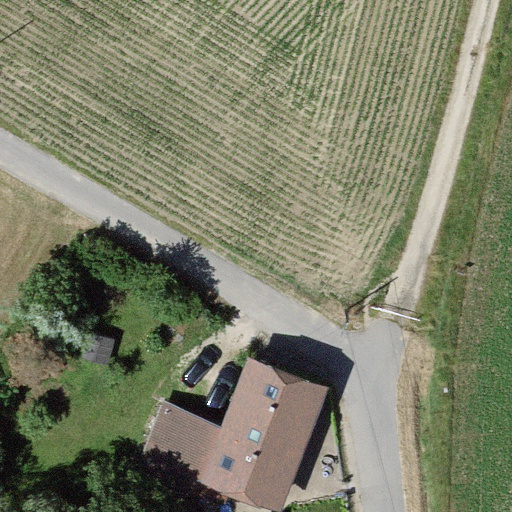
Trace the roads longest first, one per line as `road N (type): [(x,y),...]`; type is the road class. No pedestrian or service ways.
road 1 (residential): [(377,366),(0,147)]
road 2 (track): [(487,0),(377,366)]
road 3 (unclassified): [(377,366),(388,511)]
